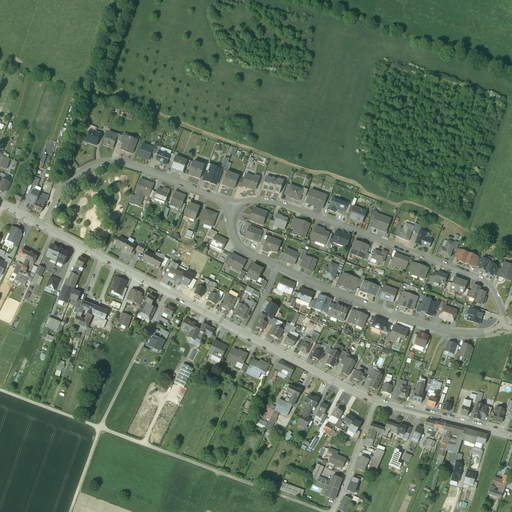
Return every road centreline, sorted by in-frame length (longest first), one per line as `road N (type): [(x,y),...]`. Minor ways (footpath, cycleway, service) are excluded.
road 1 (track): [(323,511),(0,391)]
road 2 (residential): [(504,327),(502,304),(485,282),(276,202),(236,207)]
road 3 (residential): [(504,327),(466,334),(429,328),(277,267)]
road 4 (residential): [(43,225),(246,334)]
road 5 (residential): [(236,207),(108,162),(67,184),(43,225)]
road 6 (track): [(60,193),(120,0)]
road 7 (residential): [(246,334),(375,400)]
road 8 (residential): [(375,400),(511,436)]
road 9 (residential): [(375,400),(332,511)]
